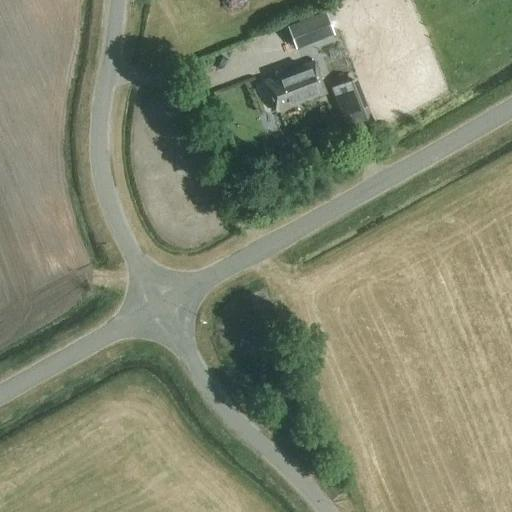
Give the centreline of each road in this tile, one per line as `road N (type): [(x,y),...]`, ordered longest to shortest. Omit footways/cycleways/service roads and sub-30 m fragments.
road 1 (unclassified): [(160,304),(511,107)]
road 2 (unclassified): [(160,304),(122,242),(108,200),(101,128),(116,0)]
road 3 (unclassified): [(326,511),(212,398),(160,304)]
road 4 (unclassified): [(0,395),(160,304)]
